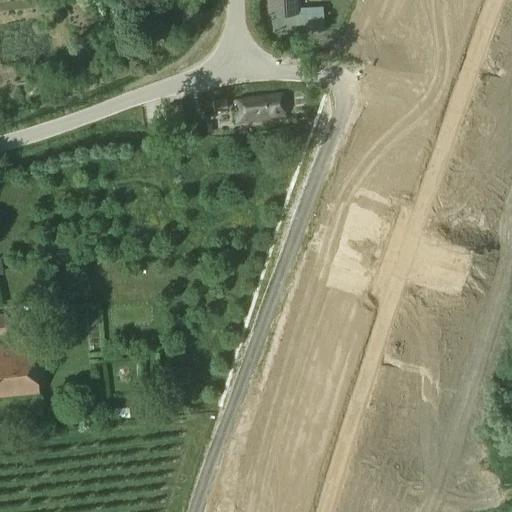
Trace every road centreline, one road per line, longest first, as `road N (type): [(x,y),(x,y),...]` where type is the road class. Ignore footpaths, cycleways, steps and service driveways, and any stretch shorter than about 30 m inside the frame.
road 1 (unclassified): [(279,511),(348,270),(412,101)]
road 2 (track): [(423,240),(337,511)]
road 3 (unclassified): [(228,61),(172,70),(0,136)]
road 4 (unclassified): [(412,101),(376,70),(351,61),(228,61)]
